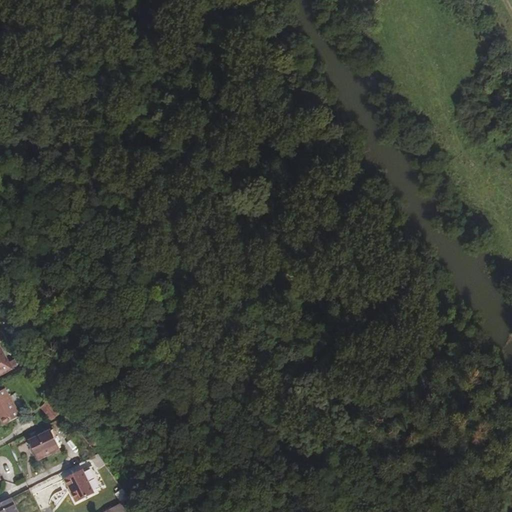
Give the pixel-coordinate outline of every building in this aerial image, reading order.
[(0,375),(16,366),(13,360),(8,363),(0,348),(0,375)] [(0,393),(0,407),(0,408),(0,414),(2,419),(5,418),(8,424),(25,415),(10,388),(0,393)] [(53,422),(61,416),(51,401),(43,407),(53,422)] [(53,437),(49,429),(27,440),(35,458),(50,451),(49,448),(56,444),(53,437)] [(82,469),(64,478),(77,501),(95,492),(82,469)] [(19,511),(12,498),(0,504),(0,511),(19,511)] [(136,508),(129,499),(124,502),(130,511),(136,508)]
